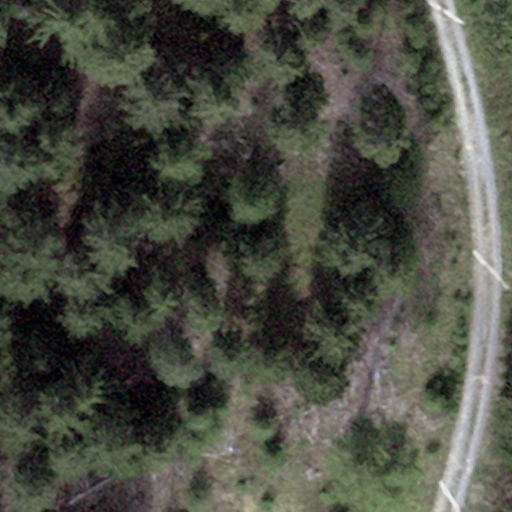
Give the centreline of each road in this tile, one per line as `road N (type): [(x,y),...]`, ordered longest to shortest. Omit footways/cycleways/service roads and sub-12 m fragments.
road 1 (track): [(444,0),(505,169),(511,335)]
road 2 (track): [(511,346),(473,511)]
